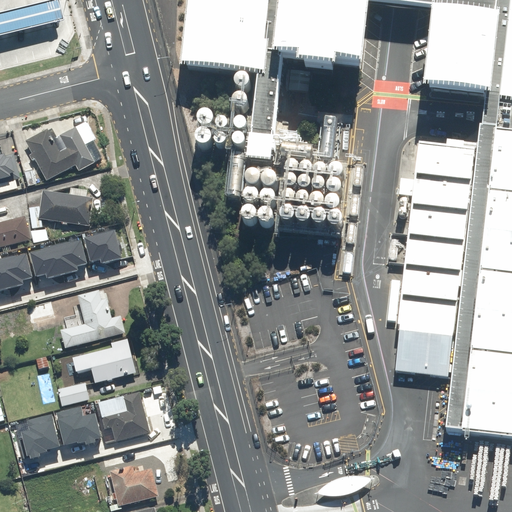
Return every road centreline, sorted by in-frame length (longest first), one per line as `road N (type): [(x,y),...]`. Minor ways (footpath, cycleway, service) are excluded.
road 1 (primary): [(135,72),(247,511)]
road 2 (residential): [(0,104),(135,72)]
